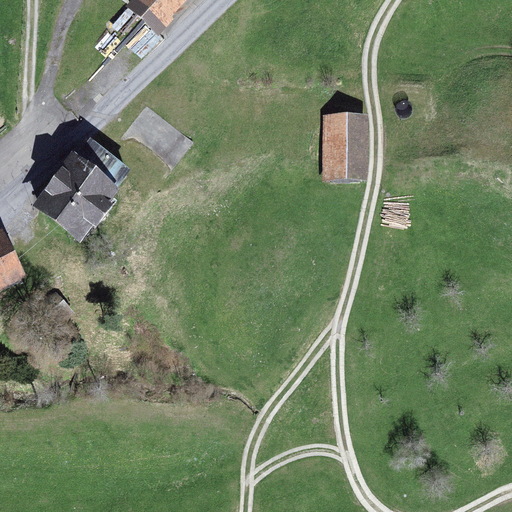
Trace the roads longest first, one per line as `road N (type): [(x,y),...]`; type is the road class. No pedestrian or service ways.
road 1 (track): [(244,511),(250,450),(346,300),(378,170),(369,66),(393,0)]
road 2 (unclassified): [(226,0),(0,209)]
road 3 (track): [(337,324),(343,434),(359,489),(379,511)]
